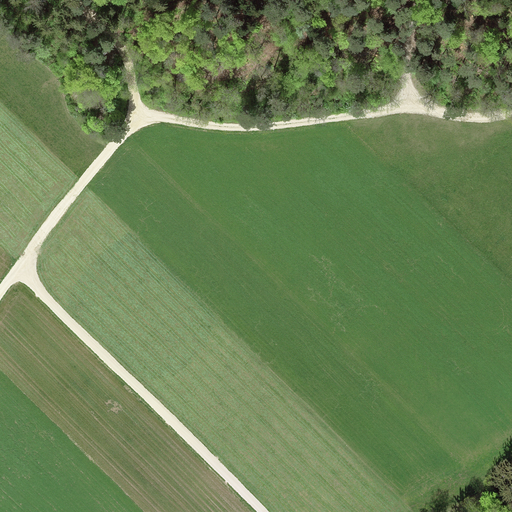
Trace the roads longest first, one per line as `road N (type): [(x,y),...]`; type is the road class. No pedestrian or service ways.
road 1 (track): [(135,113),(262,127),(409,105),(470,116),(511,111)]
road 2 (track): [(32,245),(40,291),(261,511)]
road 3 (track): [(32,245),(135,113)]
road 4 (track): [(135,113),(132,73),(115,38),(63,0)]
